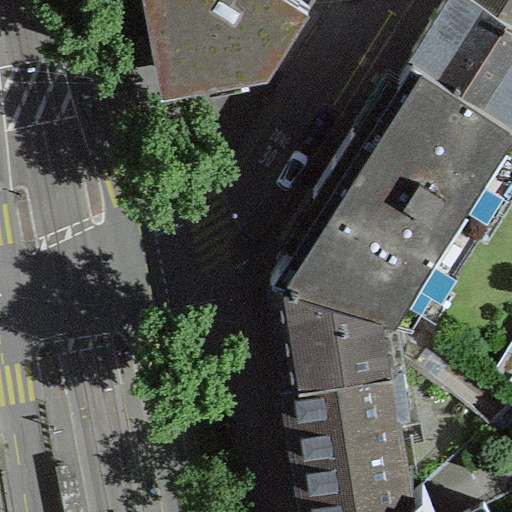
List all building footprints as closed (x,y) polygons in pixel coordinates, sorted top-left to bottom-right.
[(148,0),(163,75),(266,55),(300,0),(148,0)] [(511,12),(492,0),(443,0),(429,22),(412,49),(511,114),(511,12)] [(511,0),(492,0),(511,12),(511,0)] [(338,164),(271,270),(393,304),(393,301),(413,307),(447,254),(456,259),(490,205),(482,199),(511,152),(511,114),(412,49),(338,164)] [(401,351),(393,304),(271,270),(279,320),(287,370),(402,353),(401,351)] [(511,337),(496,363),(511,375),(511,337)] [(298,437),(309,511),(388,511),(389,511),(408,494),(393,402),(406,386),(402,353),(287,370),(298,437)] [(489,511),(483,499),(457,511),(438,511),(423,480),(408,494),(389,511),(388,511),(489,511)]
